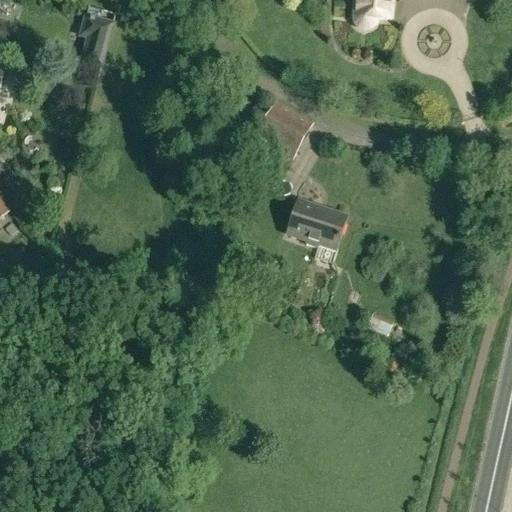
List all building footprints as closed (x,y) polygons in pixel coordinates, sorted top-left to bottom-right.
[(355,0),(354,19),(355,25),(359,29),(364,31),(370,30),(375,26),(377,21),(390,22),(391,0),(355,0)] [(112,26),(85,19),(80,37),(88,39),(82,63),(101,69),(112,26)] [(293,161),(313,125),(275,104),(256,140),(293,161)] [(254,164),(249,179),(272,188),(278,174),(254,164)] [(0,224),(14,212),(0,197),(0,224)] [(298,204),(287,236),(335,252),(346,220),(298,204)] [(268,261),(265,269),(273,272),(276,264),(268,261)]
